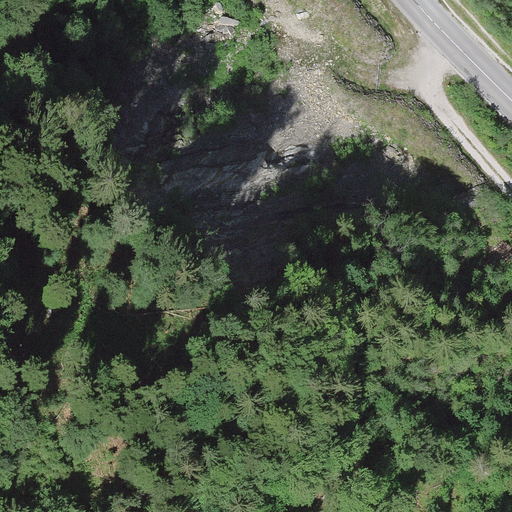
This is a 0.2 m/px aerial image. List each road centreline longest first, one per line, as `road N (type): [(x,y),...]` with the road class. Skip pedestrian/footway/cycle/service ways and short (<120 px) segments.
road 1 (track): [(424,70),(439,106),(511,190)]
road 2 (secondary): [(414,0),(511,100)]
